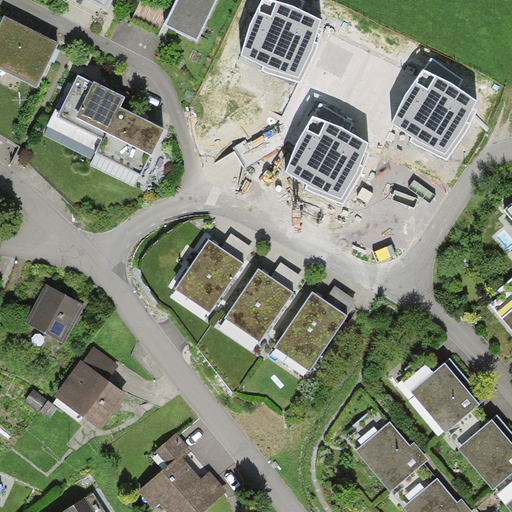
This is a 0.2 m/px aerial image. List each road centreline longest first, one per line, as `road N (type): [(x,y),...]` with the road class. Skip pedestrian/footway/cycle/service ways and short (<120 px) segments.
road 1 (residential): [(294,511),(95,258)]
road 2 (residential): [(199,190),(164,84),(21,0)]
road 3 (residential): [(407,278),(367,274),(199,190)]
road 4 (residential): [(511,152),(471,173),(407,278)]
road 5 (residential): [(407,278),(511,395)]
road 6 (residential): [(199,190),(95,258)]
